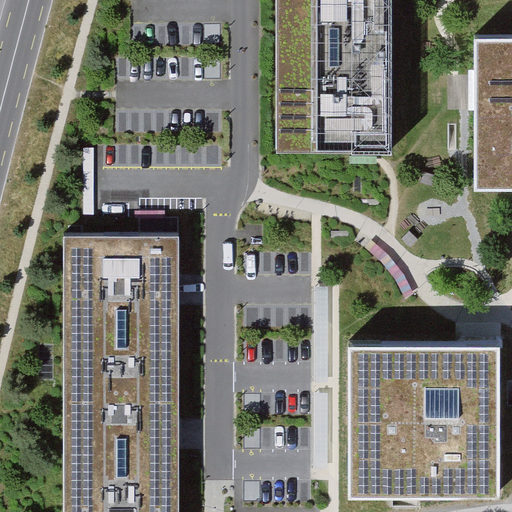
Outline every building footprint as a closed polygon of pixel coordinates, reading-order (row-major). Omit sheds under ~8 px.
[(392,0),(275,0),(275,152),(349,152),(392,152),(392,0)] [(511,35),(477,36),(477,187),(511,187),(511,35)] [(179,511),(180,236),(65,236),(64,511),(179,511)] [(371,240),(365,247),(369,251),(374,255),(380,262),(386,269),(394,278),(399,287),(405,300),(414,295),(412,290),(406,278),(400,269),(389,256),(381,248),(371,240)] [(351,344),(350,495),(501,495),(501,344),(493,344),(351,344)]
